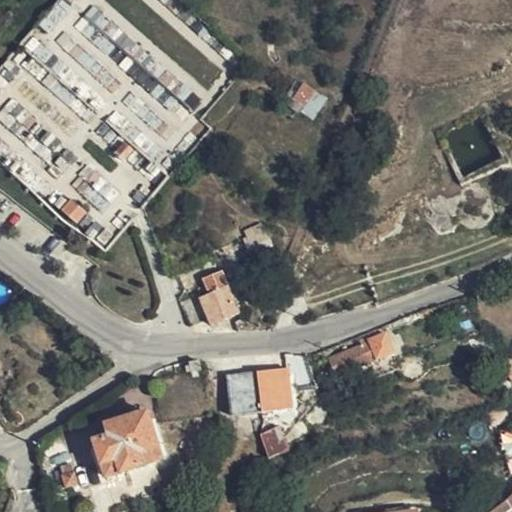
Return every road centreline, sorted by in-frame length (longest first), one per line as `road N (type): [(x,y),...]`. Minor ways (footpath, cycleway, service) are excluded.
road 1 (residential): [(138,345),(282,341),(332,330),(511,262)]
road 2 (unclassified): [(0,447),(21,444),(121,368),(138,345)]
road 3 (residential): [(138,345),(0,251)]
